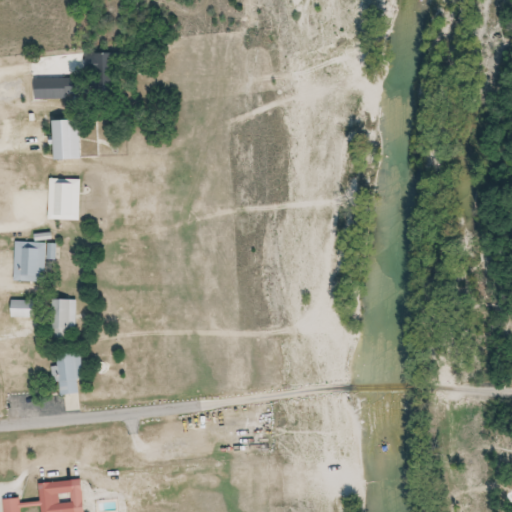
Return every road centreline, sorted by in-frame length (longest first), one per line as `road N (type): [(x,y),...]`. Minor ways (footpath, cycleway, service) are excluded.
road 1 (residential): [(201,405),(353,388),(445,389)]
road 2 (residential): [(0,425),(201,405)]
